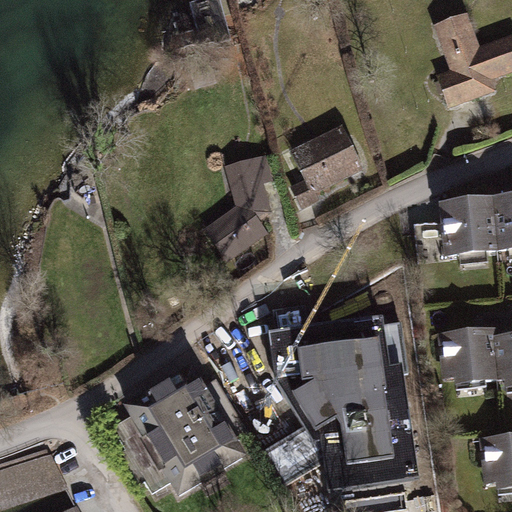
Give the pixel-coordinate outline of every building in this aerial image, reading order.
[(458,83),(448,87),(457,113),(499,97),(495,86),(511,79),(511,43),(484,54),(471,23),(439,35),(458,83)] [(369,180),(345,132),(292,158),(316,206),(369,180)] [(270,244),(256,223),(274,218),(260,165),(230,174),(240,213),(209,233),(231,268),(270,244)] [(511,201),(493,204),(499,261),(511,259),(511,201)] [(493,204),(442,209),(448,266),(499,261),(493,204)] [(381,425),(370,338),(347,336),(315,358),(324,422),(353,453),(381,425)] [(497,336),(447,340),(451,391),(501,387),(498,345),(497,336)] [(511,397),(511,343),(498,345),(501,387),(502,398),(511,397)] [(250,472),(195,378),(128,417),(182,511),(250,472)] [(511,445),(491,448),(498,502),(511,500),(511,445)] [(0,511),(18,511),(67,497),(53,454),(0,470),(0,511)] [(386,494),(348,496),(348,511),(414,511),(413,475),(385,476),(386,494)]
